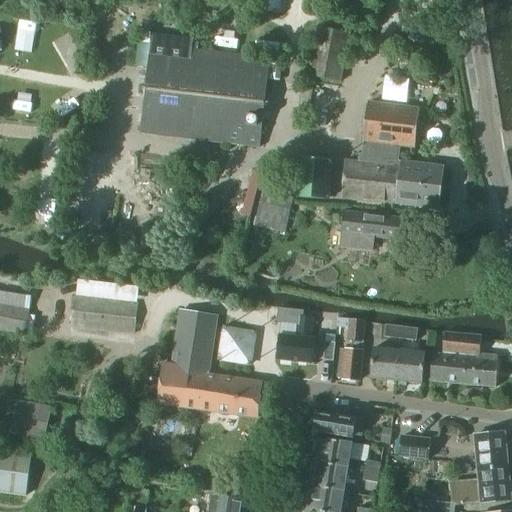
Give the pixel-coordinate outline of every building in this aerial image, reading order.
[(340,81),(350,35),(318,29),(310,75),(340,81)] [(151,45),(140,133),(258,147),(269,59),(191,50),(193,39),(152,34),(151,45)] [(414,148),(419,108),(369,102),(364,143),(371,144),(369,164),(346,161),(341,199),(368,202),(394,205),(438,210),(443,166),(397,161),(399,146),(414,148)] [(142,154),(140,166),(172,171),(173,158),(142,154)] [(299,159),(296,201),(327,203),(330,161),(299,159)] [(254,225),(285,233),(296,186),(266,179),(254,225)] [(345,212),(340,248),(372,252),(374,238),(403,241),(406,220),(393,218),(367,215),(345,212)] [(500,291),(487,292),(489,303),(504,301),(503,291),(500,291)] [(0,293),(0,330),(25,334),(31,298),(0,293)] [(134,334),(137,305),(75,297),(72,327),(134,334)] [(278,310),(277,324),(296,325),(295,338),(278,337),(277,360),(312,362),(313,339),(311,339),(312,319),(302,319),(303,312),(278,310)] [(208,377),(217,317),(180,312),(172,368),(163,367),(158,404),(257,418),(262,385),(208,377)] [(337,319),(336,328),(353,329),(351,350),(340,349),(337,378),(359,380),(365,322),(356,321),(337,319)] [(222,326),(216,361),(251,367),(256,332),(222,326)] [(385,327),(384,338),(399,340),(401,329),(385,327)] [(401,329),(399,340),(415,342),(417,331),(401,329)] [(472,347),(475,347),(476,337),(445,334),(443,355),(435,355),(433,382),(468,385),(472,347)] [(324,342),(322,360),(333,361),(334,343),(324,342)] [(474,352),(475,347),(472,347),(468,385),(496,388),(498,361),(491,360),(492,354),(474,352)] [(395,382),(398,353),(373,351),(370,379),(395,382)] [(398,353),(395,382),(422,384),(425,355),(398,353)] [(15,406),(9,438),(44,445),(50,412),(15,406)] [(317,414),(314,431),(360,439),(365,413),(355,411),(355,409),(344,408),(342,418),(317,414)] [(383,428),(381,442),(389,444),(392,429),(383,428)] [(477,470),(507,467),(504,435),(474,437),(477,470)] [(402,436),(399,459),(428,463),(430,440),(402,436)] [(317,439),(314,460),(350,466),(353,445),(317,439)] [(0,494),(25,498),(30,458),(0,453),(0,494)] [(314,460),(309,487),(345,493),(350,466),(314,460)] [(377,483),(380,463),(365,461),(362,481),(377,483)] [(507,467),(477,470),(478,477),(457,479),(460,505),(510,501),(507,467)] [(309,487),(306,507),(335,511),(342,511),(345,493),(309,487)] [(134,488),(132,501),(145,503),(147,490),(134,488)] [(211,496),(208,511),(246,511),(248,502),(211,496)] [(420,500),(418,511),(453,511),(454,503),(420,500)]
